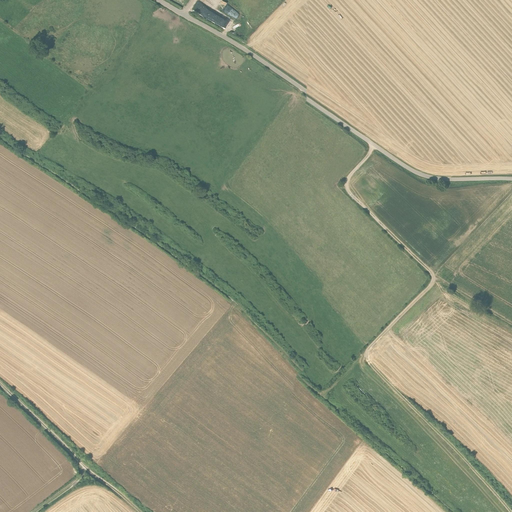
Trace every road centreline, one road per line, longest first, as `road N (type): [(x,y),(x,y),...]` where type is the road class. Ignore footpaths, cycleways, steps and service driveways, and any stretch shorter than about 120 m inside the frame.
road 1 (track): [(378,140),(351,173),(352,185),(436,272),(364,347),(511,503)]
road 2 (unclassified): [(511,173),(446,173),(412,163),(162,0)]
